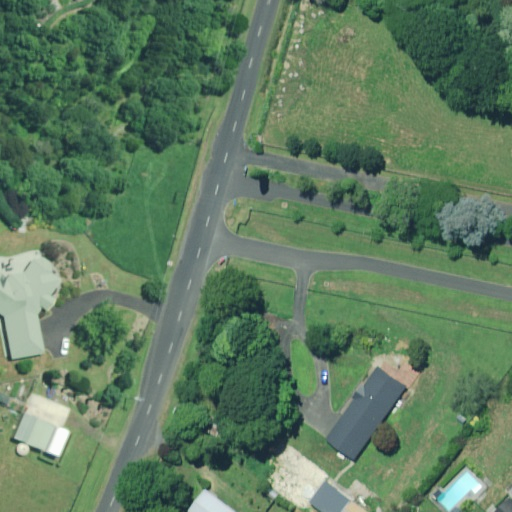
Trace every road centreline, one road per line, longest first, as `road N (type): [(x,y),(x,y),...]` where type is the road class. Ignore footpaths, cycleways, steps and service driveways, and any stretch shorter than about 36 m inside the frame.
road 1 (residential): [(202,237),(511,295)]
road 2 (unknown): [(224,158),(511,220)]
road 3 (residential): [(109,511),(202,237)]
road 4 (residential): [(202,237),(269,0)]
